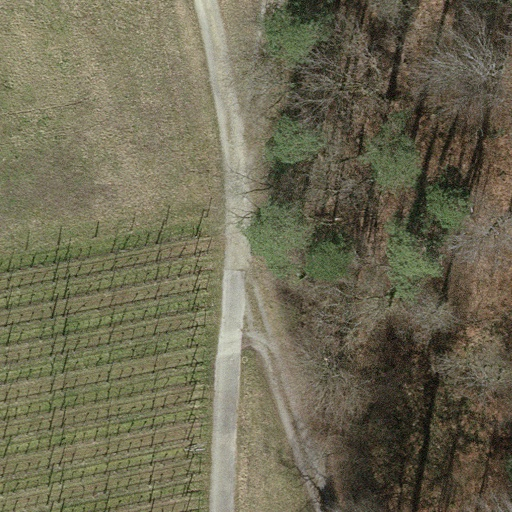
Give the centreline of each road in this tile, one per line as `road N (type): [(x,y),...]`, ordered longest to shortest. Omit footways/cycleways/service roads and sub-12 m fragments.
road 1 (track): [(286,0),(243,212),(329,511)]
road 2 (track): [(203,0),(243,212),(230,511)]
road 3 (track): [(396,511),(443,455),(453,393),(474,352),(511,321)]
